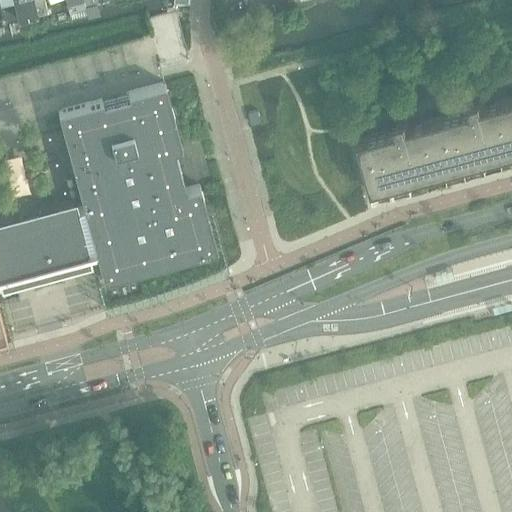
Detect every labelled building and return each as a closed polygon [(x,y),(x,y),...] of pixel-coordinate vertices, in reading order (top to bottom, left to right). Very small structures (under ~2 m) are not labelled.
[(14,0),(16,3),(8,4),(11,16),(18,15),(36,10),(49,7),(46,0),(14,0)] [(8,4),(1,6),(4,18),(11,16),(8,4)] [(58,213),(4,227),(7,237),(0,239),(0,339),(7,338),(0,313),(0,278),(95,253),(95,252),(96,252),(103,280),(217,250),(199,185),(185,189),(174,149),(182,147),(180,143),(164,83),(128,93),(129,96),(103,103),(102,100),(58,111),(84,207),(59,216),(58,213)] [(471,108),(435,118),(448,167),(507,151),(511,168),(511,167),(511,105),(510,98),(482,105),(480,98),(473,100),(472,100),(471,101),(471,102),(470,103),(470,104),(470,105),(471,108)] [(397,128),(359,138),(372,188),(433,171),(437,188),(453,184),(448,167),(435,118),(408,125),(406,118),(398,120),(397,121),(396,122),(396,123),(396,124),(396,125),(397,128)]
